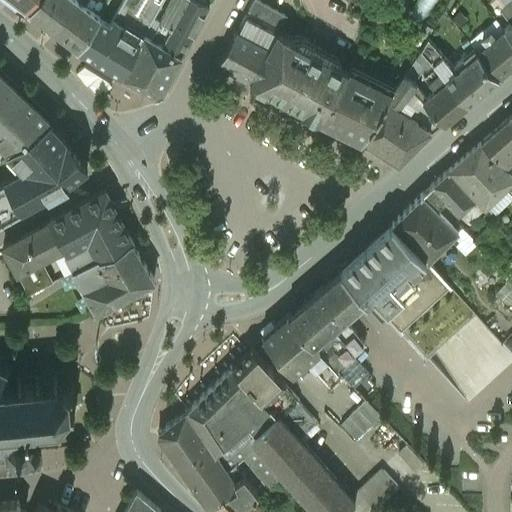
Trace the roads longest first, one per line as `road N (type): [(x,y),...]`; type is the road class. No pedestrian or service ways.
road 1 (secondary): [(511,76),(277,273)]
road 2 (residential): [(228,0),(172,96),(122,141)]
road 3 (primary): [(122,141),(0,12)]
road 4 (primary): [(198,270),(160,179),(122,141)]
road 5 (primary): [(122,141),(165,245),(168,280)]
road 6 (residential): [(123,457),(0,477)]
